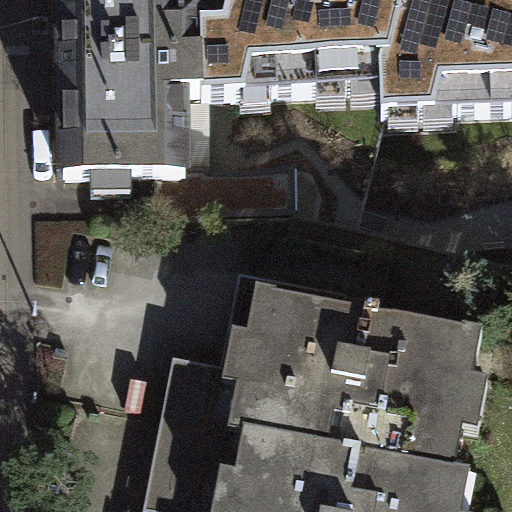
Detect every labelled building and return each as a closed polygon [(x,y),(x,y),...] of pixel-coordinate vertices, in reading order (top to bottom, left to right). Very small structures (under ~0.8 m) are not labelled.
[(179,168),(179,110),(200,110),(200,59),(200,38),(200,11),(177,11),(176,0),(61,0),(62,179),(154,178),(179,178),(179,168)] [(228,0),(226,11),(200,11),(200,110),(379,108),(405,0),(228,0)] [(511,0),(405,0),(379,108),(379,134),(511,129),(511,0)] [(200,168),(200,110),(179,110),(179,168),(200,168)] [(295,167),(278,167),(222,168),(200,168),(179,168),(179,178),(154,178),(154,218),(295,217),(295,167)] [(271,300),(263,343),(248,341),(238,392),(190,383),(182,426),(439,477),(448,429),(463,432),(472,383),(458,380),(466,337),(271,300)] [(439,477),(182,426),(164,511),(445,511),(452,480),(439,477)]
